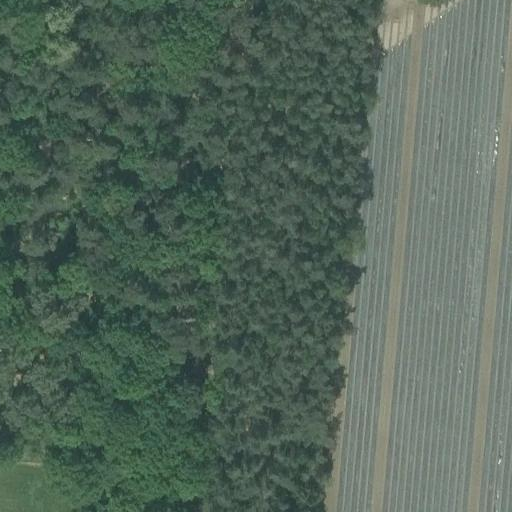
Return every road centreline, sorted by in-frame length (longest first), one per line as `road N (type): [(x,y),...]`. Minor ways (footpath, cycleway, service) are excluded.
road 1 (track): [(191,511),(172,329),(209,0)]
road 2 (track): [(185,455),(0,443)]
